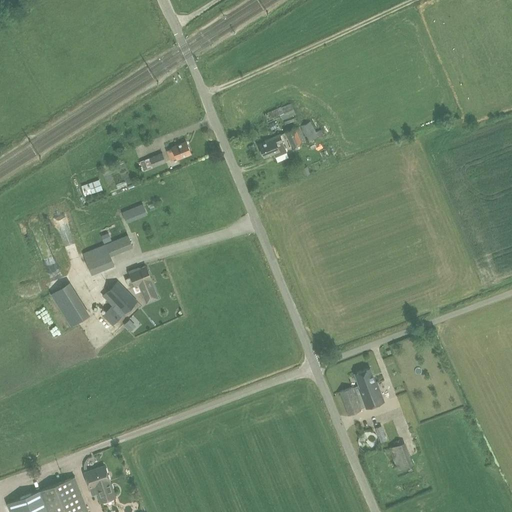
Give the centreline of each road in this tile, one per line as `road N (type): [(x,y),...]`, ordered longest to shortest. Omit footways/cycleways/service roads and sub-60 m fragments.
road 1 (unclassified): [(162,0),(376,511)]
road 2 (unknown): [(253,217),(111,270),(94,288),(95,316)]
